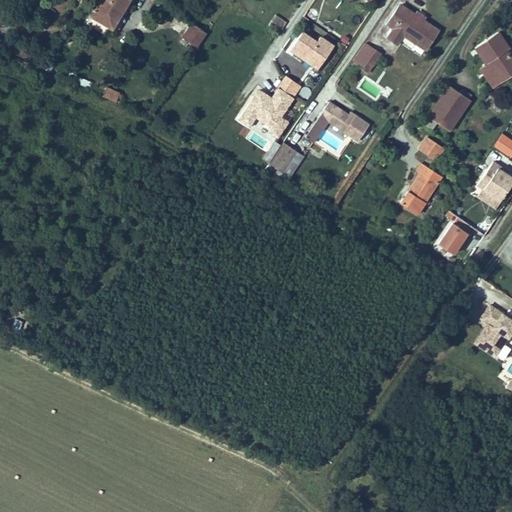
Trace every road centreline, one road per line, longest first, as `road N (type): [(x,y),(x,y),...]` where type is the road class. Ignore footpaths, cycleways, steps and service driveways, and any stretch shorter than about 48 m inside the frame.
road 1 (unknown): [(489,0),(405,115)]
road 2 (unknown): [(313,0),(240,101)]
